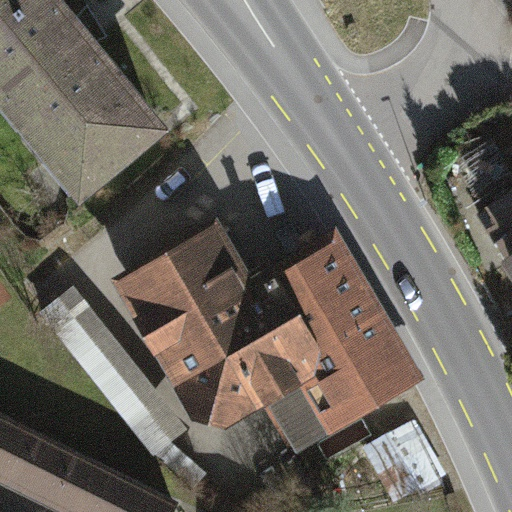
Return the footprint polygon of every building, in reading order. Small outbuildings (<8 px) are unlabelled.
[(155,127),(48,0),(0,0),(0,91),(81,188),(155,127)] [(211,239),(133,283),(150,313),(138,318),(155,349),(167,342),(204,406),(220,411),(260,389),(266,400),(270,398),(297,443),(403,379),(329,254),(278,283),(272,276),(242,293),(211,239)] [(187,428),(73,286),(42,310),(156,453),(187,428)] [(0,471),(21,429),(0,418),(0,471)] [(169,511),(173,505),(21,429),(0,471),(0,474),(75,511),(169,511)]
